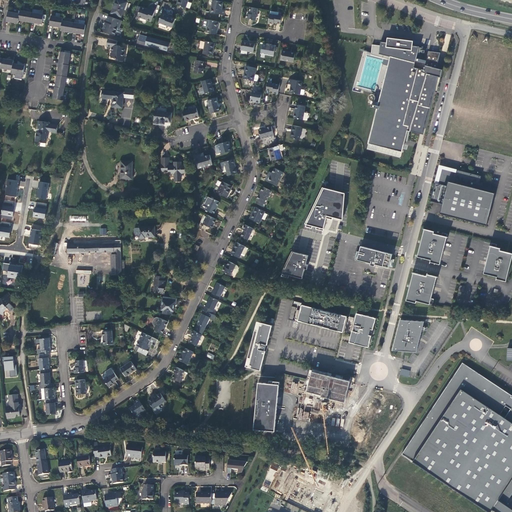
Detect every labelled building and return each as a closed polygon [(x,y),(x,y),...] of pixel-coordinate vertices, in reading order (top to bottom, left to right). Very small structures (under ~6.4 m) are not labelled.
[(120,0),(116,0),(111,13),(120,16),(126,2),(120,0)] [(219,8),(221,0),(219,0),(211,0),(210,11),(222,14),(223,9),(219,8)] [(149,20),(154,8),(150,7),(148,10),(144,8),(139,6),(136,15),(149,20)] [(254,19),(256,8),(249,6),(248,13),(246,13),(245,18),(254,19)] [(18,12),(7,10),(5,20),(16,22),(17,19),(41,23),(43,13),(19,9),(18,12)] [(277,15),(269,13),(267,22),(272,23),(272,21),(280,22),(282,12),(278,11),(277,15)] [(164,14),(160,13),(157,21),(171,26),(174,18),(164,14)] [(59,29),(83,33),(84,23),(61,20),(61,16),(50,14),(48,25),(60,27),(59,29)] [(120,20),(107,16),(104,22),(101,29),(102,31),(113,35),(116,26),(118,27),(120,20)] [(215,34),(217,21),(208,19),(205,32),(215,34)] [(168,43),(138,34),(137,40),(144,42),(143,44),(153,47),(153,44),(159,46),(159,48),(166,50),(168,43)] [(446,52),(451,35),(447,34),(441,50),(446,52)] [(115,44),(116,40),(106,38),(105,46),(111,47),(111,51),(109,52),(108,55),(110,57),(115,58),(115,59),(122,60),(123,50),(123,48),(122,47),(119,46),(118,45),(115,44)] [(408,126),(407,132),(410,132),(410,131),(422,134),(423,135),(430,109),(438,77),(440,78),(442,70),(436,68),(440,53),(428,51),(425,63),(416,60),(419,47),(412,46),(413,41),(386,38),(386,42),(380,42),(380,45),(372,45),(371,55),(389,60),(390,57),(415,63),(414,67),(417,68),(403,125),(408,126)] [(241,39),(239,48),(240,48),(246,49),(252,50),(254,42),(241,39)] [(211,54),(213,42),(204,40),(202,52),(211,54)] [(261,43),(260,52),(272,54),(274,46),(261,43)] [(60,50),(58,62),(67,64),(69,52),(60,50)] [(281,50),(279,59),(292,61),(294,52),(281,50)] [(0,60),(0,66),(11,69),(12,63),(12,59),(1,57),(0,60)] [(195,59),(193,71),(202,73),(203,68),(200,67),(202,60),(195,59)] [(58,62),(54,86),(63,87),(67,64),(58,62)] [(10,72),(25,75),(27,65),(12,63),(11,69),(10,72)] [(245,66),(243,78),(252,79),(256,80),(257,75),(255,72),(253,72),(254,67),(245,66)] [(209,78),(200,80),(202,86),(199,87),(198,88),(199,92),(201,93),(203,92),(204,92),(213,90),(209,78)] [(301,81),(288,79),(287,83),(290,84),(288,91),(298,93),(301,81)] [(271,92),(277,93),(278,84),(266,81),(265,88),(272,90),(271,92)] [(53,86),(52,97),(61,99),(63,87),(54,86),(53,86)] [(122,88),(122,92),(121,96),(131,98),(132,89),(122,88)] [(120,106),(122,92),(103,89),(102,89),(101,97),(102,97),(110,98),(110,97),(112,97),(111,103),(111,105),(120,106)] [(249,99),(259,101),(260,92),(250,90),(249,99)] [(206,99),(209,112),(218,109),(214,97),(206,99)] [(296,104),(293,117),(302,119),(306,119),(307,112),(306,111),(304,111),(305,105),(296,104)] [(195,106),(181,110),(184,119),(198,115),(195,106)] [(170,113),(154,110),(152,123),(159,124),(159,123),(163,124),(163,122),(169,122),(170,113)] [(48,130),(50,130),(55,131),(56,124),(48,123),(48,121),(37,119),(36,127),(38,127),(37,131),(35,131),(33,140),(44,141),(45,135),(47,133),(48,130)] [(298,139),(301,126),(292,124),(289,137),(298,139)] [(270,126),(258,129),(260,138),(272,134),(270,126)] [(226,140),(214,144),(216,152),(219,152),(229,149),(226,140)] [(280,157),(277,145),(267,148),(271,160),(280,157)] [(197,167),(211,163),(210,160),(209,154),(198,156),(197,153),(194,154),(197,167)] [(174,178),(175,180),(178,180),(179,178),(179,172),(184,172),(184,164),(179,164),(179,163),(177,163),(177,161),(173,161),(173,164),(167,164),(167,159),(164,159),(164,157),(160,157),(160,170),(170,170),(170,172),(173,172),(174,178)] [(235,172),(232,159),(219,162),(222,172),(226,170),(227,174),(235,172)] [(131,178),(131,161),(120,161),(119,178),(131,178)] [(442,205),(440,215),(485,225),(494,194),(477,190),(481,177),(457,170),(439,165),(434,183),(430,202),(442,205)] [(276,185),(282,172),(274,168),(271,172),(269,176),(266,175),(264,179),(276,185)] [(19,183),(7,181),(5,198),(17,199),(19,183)] [(221,181),(216,192),(226,196),(231,186),(221,181)] [(51,185),(39,184),(37,198),(49,199),(51,185)] [(263,206),(271,190),(262,186),(256,199),(256,200),(255,202),(263,206)] [(334,191),(321,187),(304,223),(323,228),(326,215),(332,217),(334,191)] [(344,194),(334,191),(332,217),(342,219),(344,194)] [(208,202),(205,209),(213,213),(219,202),(211,198),(206,195),(203,200),(208,202)] [(1,218),(12,219),(14,205),(2,204),(1,218)] [(48,207),(36,206),(35,218),(47,219),(48,207)] [(262,212),(263,210),(254,206),(249,218),(258,222),(260,217),(263,219),(265,214),(262,212)] [(211,228),(215,219),(206,215),(202,224),(211,228)] [(0,239),(3,240),(3,237),(9,238),(11,226),(0,224),(0,239)] [(153,224),(138,225),(138,226),(135,226),(134,228),(134,232),(135,233),(138,233),(138,236),(144,236),(144,235),(154,235),(153,224)] [(247,239),(252,228),(244,224),(241,229),(243,230),(240,236),(247,239)] [(44,230),(32,229),(30,246),(42,247),(44,230)] [(433,231),(423,229),(416,257),(429,260),(428,262),(438,264),(446,234),(441,233),(440,235),(432,233),(433,231)] [(110,253),(111,273),(121,273),(120,242),(99,243),(99,242),(91,243),(77,243),(77,242),(66,243),(66,252),(113,250),(115,250),(115,252),(113,252),(110,253)] [(239,254),(243,246),(235,242),(229,253),(238,257),(239,254)] [(482,273),(495,277),(495,279),(504,281),(511,254),(498,250),(499,248),(494,247),(495,244),(490,243),(482,273)] [(391,254),(382,251),(381,256),(376,255),(377,250),(359,246),(356,259),(387,267),(391,254)] [(291,251),(280,272),(301,278),(304,268),(306,268),(307,264),(305,263),(307,255),(291,251)] [(237,266),(228,261),(225,267),(223,266),(221,271),(229,275),(231,271),(234,273),(237,268),(237,266)] [(21,280),(22,265),(3,263),(2,271),(7,271),(7,274),(3,274),(2,284),(14,285),(15,279),(21,280)] [(424,276),(412,273),(405,300),(414,303),(415,301),(428,304),(431,304),(432,299),(430,298),(435,277),(424,274),(424,276)] [(163,275),(154,274),(154,279),(153,279),(152,283),(153,284),(153,289),(157,290),(158,291),(162,292),(163,286),(162,286),(162,284),(163,283),(164,279),(162,278),(163,275)] [(215,282),(209,295),(217,299),(223,286),(215,282)] [(0,297),(0,314),(3,315),(3,312),(7,308),(9,311),(13,307),(9,302),(13,298),(7,292),(0,297)] [(210,313),(217,299),(209,295),(202,309),(210,313)] [(162,297),(160,314),(174,315),(175,298),(162,297)] [(345,315),(300,304),(296,320),(316,325),(316,324),(322,325),(321,326),(341,331),(345,315)] [(196,323),(193,330),(200,333),(209,317),(212,318),(214,315),(210,313),(202,309),(195,322),(196,323)] [(374,317),(355,312),(352,324),(353,324),(351,330),(350,330),(347,341),(367,346),(370,335),(367,334),(369,328),(371,329),(374,317)] [(154,325),(153,328),(161,332),(166,321),(158,317),(154,325)] [(423,321),(399,319),(392,350),(415,352),(423,321)] [(270,324),(255,320),(243,365),(259,369),(265,344),(264,343),(266,337),(267,338),(270,324)] [(195,344),(200,333),(193,330),(192,329),(190,334),(191,335),(188,341),(195,344)] [(111,342),(110,330),(101,331),(102,343),(111,342)] [(146,344),(150,336),(141,331),(135,344),(138,346),(146,350),(149,345),(146,344)] [(40,348),(40,352),(46,352),(49,352),(48,337),(39,338),(40,348)] [(144,354),(146,350),(138,346),(136,350),(144,354)] [(186,363),(192,351),(183,347),(178,359),(186,363)] [(38,353),(39,368),(48,367),(46,352),(40,352),(38,353)] [(13,364),(13,356),(1,357),(2,361),(4,361),(5,370),(9,370),(10,377),(17,376),(16,364),(13,364)] [(83,358),(74,359),(75,366),(73,366),(73,371),(82,370),(82,366),(86,365),(85,359),(83,360),(83,358)] [(129,360),(119,367),(124,375),(134,368),(129,360)] [(511,398),(510,397),(511,395),(461,362),(428,413),(400,453),(488,511),(491,509),(495,511),(511,511),(511,509),(504,504),(497,499),(511,478),(511,477),(511,398)] [(177,380),(183,370),(175,366),(172,370),(174,371),(171,377),(177,380)] [(39,368),(40,383),(49,382),(48,367),(39,368)] [(100,375),(108,386),(112,383),(111,381),(116,377),(112,372),(107,375),(105,372),(100,375)] [(306,391),(344,402),(349,382),(311,372),(306,391)] [(84,392),(83,378),(74,379),(75,393),(84,392)] [(53,397),(52,382),(49,382),(40,383),(38,383),(38,387),(40,387),(43,387),(44,398),(53,397)] [(283,383),(259,382),(255,437),(280,438),(283,383)] [(8,404),(4,405),(5,417),(13,417),(13,415),(18,415),(17,408),(19,408),(19,402),(17,402),(16,392),(7,393),(7,401),(8,404)] [(159,392),(147,400),(152,407),(155,412),(159,409),(159,407),(157,404),(164,400),(159,392)] [(54,412),(53,397),(44,398),(45,413),(54,412)] [(144,409),(137,399),(133,401),(135,403),(128,408),(133,416),(134,416),(135,419),(140,415),(138,413),(144,409)] [(309,421),(310,411),(299,410),(298,420),(309,421)] [(140,445),(125,444),(125,448),(126,450),(126,455),(140,455),(140,445)] [(96,446),(92,446),(93,456),(97,455),(98,458),(102,457),(102,456),(110,455),(109,446),(102,447),(101,446),(96,447),(96,446)] [(9,449),(0,450),(0,460),(1,465),(9,464),(9,460),(10,460),(9,449)] [(34,450),(36,462),(45,461),(43,449),(34,450)] [(164,451),(152,451),(152,461),(164,461),(164,451)] [(186,454),(173,454),(173,464),(186,464),(186,454)] [(193,455),(193,466),(198,466),(198,468),(208,468),(207,458),(204,458),(204,456),(198,456),(198,455),(193,455)] [(88,456),(75,458),(77,467),(90,466),(88,456)] [(244,461),(226,459),(226,467),(230,468),(236,468),(236,471),(239,471),(241,467),(241,465),(243,465),(244,461)] [(70,460),(57,462),(58,472),(71,470),(70,460)] [(47,473),(45,461),(36,462),(38,475),(47,473)] [(267,491),(279,468),(273,465),(260,488),(267,491)] [(122,472),(121,467),(109,469),(111,483),(121,481),(120,472),(122,472)] [(12,472),(2,473),(2,474),(0,474),(0,484),(3,484),(3,486),(1,486),(2,490),(13,489),(12,485),(13,484),(12,476),(13,476),(12,472)] [(511,491),(511,477),(511,478),(497,499),(504,504),(511,491)] [(152,498),(152,484),(143,484),(141,489),(141,498),(152,498)] [(85,490),(80,490),(82,503),(90,501),(90,500),(96,499),(94,490),(85,491),(85,490)] [(196,502),(210,502),(210,492),(205,492),(203,491),(196,491),(196,502)] [(65,494),(62,495),(64,506),(67,506),(67,505),(78,503),(77,493),(70,494),(70,492),(65,493),(65,494)] [(187,503),(187,492),(174,492),(174,502),(180,502),(180,503),(187,503)] [(230,492),(214,492),(214,504),(225,504),(230,492)] [(120,493),(103,495),(105,507),(117,505),(116,498),(120,498),(120,493)] [(16,496),(5,498),(6,502),(7,502),(8,511),(10,511),(18,511),(16,496)] [(53,509),(51,497),(41,498),(43,506),(44,506),(44,511),(53,509)]
